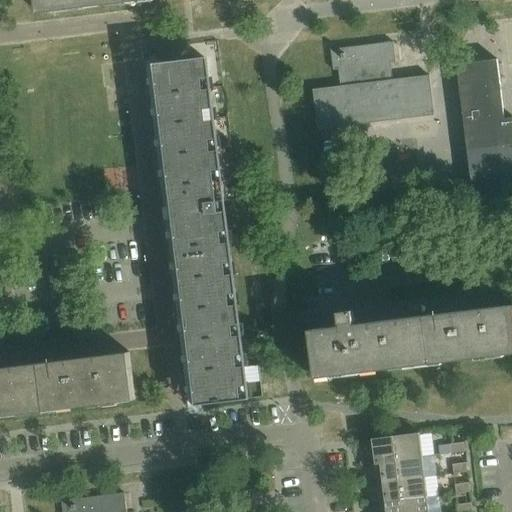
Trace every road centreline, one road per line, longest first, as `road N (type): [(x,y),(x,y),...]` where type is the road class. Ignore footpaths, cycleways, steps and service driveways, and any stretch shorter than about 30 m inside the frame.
road 1 (unclassified): [(317,511),(301,436),(0,470)]
road 2 (residential): [(511,262),(343,284)]
